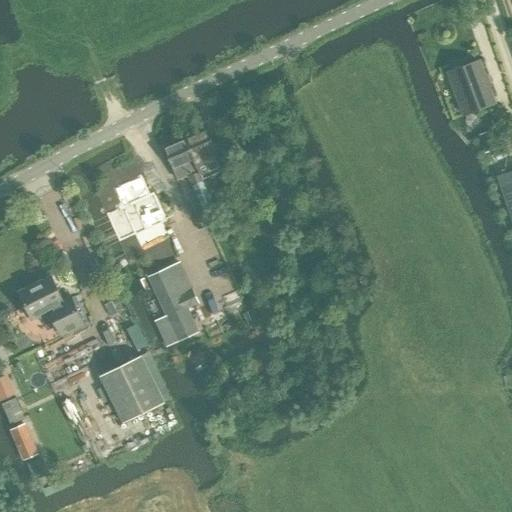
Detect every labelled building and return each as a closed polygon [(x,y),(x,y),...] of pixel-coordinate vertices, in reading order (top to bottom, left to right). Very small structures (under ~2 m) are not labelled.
[(464,115),(494,103),(479,61),(449,72),(464,115)] [(210,194),(220,189),(213,174),(223,169),(205,130),(185,139),(210,194)] [(499,130),(480,137),(485,152),(504,145),(499,130)] [(210,194),(185,139),(164,149),(178,179),(188,175),(204,209),(214,204),(210,194)] [(136,166),(109,179),(118,197),(103,205),(116,232),(162,210),(149,183),(145,185),(136,166)] [(511,171),(497,176),(511,222),(511,171)] [(169,267),(147,277),(165,316),(155,321),(167,346),(170,345),(191,335),(180,312),(188,308),(199,303),(194,291),(183,296),(169,267)] [(63,300),(51,276),(18,292),(32,320),(50,311),(61,337),(85,326),(72,295),(63,300)] [(124,423),(164,403),(141,356),(101,376),(124,423)] [(257,358),(242,363),(243,366),(247,375),(261,369),(257,358)] [(10,425),(25,419),(16,398),(1,405),(10,425)] [(25,423),(11,429),(24,461),(39,455),(25,423)]
